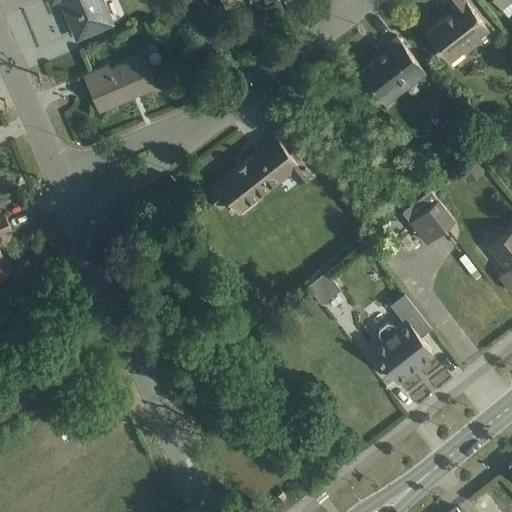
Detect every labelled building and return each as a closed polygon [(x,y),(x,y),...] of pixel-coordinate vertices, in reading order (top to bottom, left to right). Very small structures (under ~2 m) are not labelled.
[(52,0),(61,0),(78,37),(113,21),(104,0),(52,0)] [(465,54),(492,33),(465,0),(445,0),(454,11),(426,33),(449,63),(463,51),(465,54)] [(511,0),(496,0),(508,16),(511,12),(511,0)] [(386,105),(426,73),(397,36),(385,45),(388,50),(360,73),(386,105)] [(64,39),(48,45),(52,55),(67,49),(64,39)] [(100,110),(157,85),(143,52),(110,66),(109,64),(84,75),(100,110)] [(501,116),(486,127),(493,135),(507,124),(501,116)] [(298,184),(312,174),(293,150),(289,152),(274,132),(254,148),(257,153),(221,180),(219,178),(205,188),(220,208),(229,201),(239,214),(291,174),(298,184)] [(475,154),(457,167),(469,183),(486,170),(475,154)] [(402,210),(426,242),(455,220),(430,188),(402,210)] [(0,215),(0,275),(10,272),(0,249),(0,233),(11,229),(5,213),(0,215)] [(511,292),(511,290),(511,227),(488,248),(505,270),(499,275),(511,292)] [(341,288),(326,268),(307,283),(322,303),(341,288)] [(420,361),(433,351),(421,336),(431,327),(404,292),(390,303),(402,319),(394,325),(392,322),(387,321),(379,328),(378,333),(382,337),(371,346),(385,365),(385,368),(391,375),(393,375),(397,380),(409,370),(410,371),(421,362),(420,361)]
